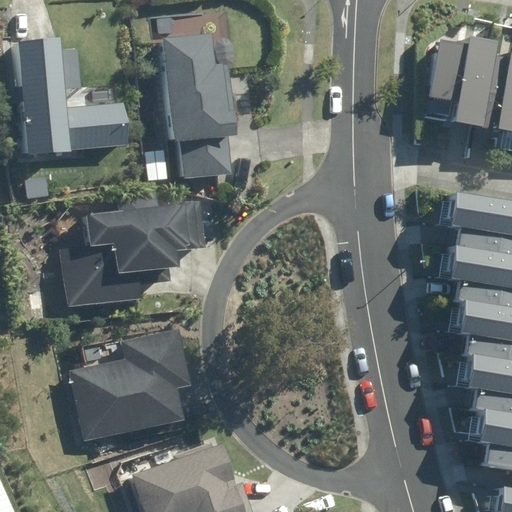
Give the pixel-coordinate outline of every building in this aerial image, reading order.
[(209,36),(162,40),(171,177),(226,174),(224,141),(236,140),(231,67),(211,68),(209,36)] [(436,38),(427,97),(455,101),(452,120),(482,125),(495,42),(465,37),(464,42),(436,38)] [(62,41),(16,44),(21,162),(71,160),(70,147),(125,144),(123,105),(65,108),(62,41)] [(511,55),(506,54),(493,126),(511,129),(511,55)] [(55,213),(55,219),(62,308),(136,303),(134,273),(169,270),(168,254),(204,252),(200,199),(155,203),(155,191),(114,194),(115,209),(55,213)] [(511,511),(511,202),(450,195),(449,203),(438,201),(435,225),(450,227),(447,250),(440,249),(436,281),(455,283),(449,333),(463,335),(460,357),(456,357),(452,386),(474,388),(468,443),(486,445),(484,465),(511,468),(509,485),(496,484),(493,511),(511,511)] [(186,387),(174,330),(115,343),(119,360),(63,372),(78,441),(177,420),(171,390),(186,387)] [(255,511),(245,481),(233,485),(220,443),(123,473),(135,511),(255,511)] [(0,511),(16,511),(0,474),(0,473),(0,511)]
